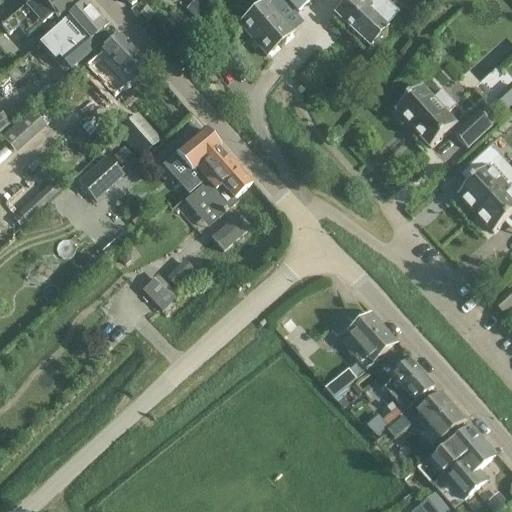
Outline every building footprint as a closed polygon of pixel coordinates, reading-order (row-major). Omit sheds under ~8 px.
[(29,38),(37,32),(56,15),(59,19),(77,3),(74,0),(34,0),(27,6),(27,7),(3,28),(10,36),(20,28),(29,38)] [(196,0),(186,11),(193,18),(200,25),(214,12),(213,10),(218,5),(213,0),(196,0)] [(266,58),(293,35),(292,33),(302,24),(282,0),(278,0),(270,8),(265,3),(239,26),(266,58)] [(285,0),(298,14),(313,0),(285,0)] [(350,0),(349,2),(335,17),(369,49),(383,34),(387,30),(385,29),(393,20),(399,14),(383,0),(378,0),(376,3),(373,0),(350,0)] [(106,27),(84,2),(61,23),(76,41),(57,58),(71,73),(97,49),(90,41),(106,27)] [(102,52),(84,68),(102,87),(111,79),(120,71),(132,84),(133,84),(136,81),(148,70),(127,47),(118,37),(103,51),(102,52)] [(209,64),(200,72),(205,79),(215,71),(209,64)] [(423,89),(397,113),(431,150),(457,127),(446,115),(455,107),(443,93),(434,102),(423,89)] [(32,112),(1,139),(15,155),(46,128),(32,112)] [(468,151),(493,127),(480,114),(455,137),(468,151)] [(117,136),(137,158),(140,161),(162,142),(139,116),(135,119),(117,136)] [(206,133),(175,159),(194,181),(185,190),(191,197),(201,189),(200,189),(231,161),(220,149),(206,133)] [(488,144),(478,153),(482,157),(492,148),(488,144)] [(124,148),(113,159),(121,167),(132,157),(124,148)] [(459,197),(476,216),(511,183),(511,169),(492,148),(482,157),(461,176),(470,186),(459,197)] [(135,158),(131,162),(137,169),(141,165),(135,158)] [(94,202),(96,204),(124,178),(107,159),(72,191),(88,207),(94,202)] [(191,197),(185,203),(192,212),(207,199),(223,217),(239,203),(236,200),(253,185),(252,185),(231,161),(200,189),(201,189),(191,197)] [(55,181),(18,215),(26,224),(41,210),(47,205),(63,190),(55,181)] [(511,183),(476,216),(494,235),(505,225),(511,231),(511,183)] [(41,210),(40,214),(44,219),(49,220),(54,217),(56,211),(53,206),(47,205),(41,210)] [(145,211),(132,224),(140,233),(153,220),(145,211)] [(224,254),(241,239),(247,233),(235,220),(212,241),(224,254)] [(114,243),(102,253),(108,259),(119,249),(114,243)] [(127,252),(119,259),(125,267),(130,263),(131,257),(127,252)] [(188,266),(170,285),(180,294),(198,275),(188,266)] [(162,313),(173,302),(154,282),(144,293),(162,313)] [(511,291),(496,306),(506,317),(511,311),(511,291)] [(397,344),(397,343),(373,316),(340,344),(364,373),(397,344)] [(348,318),(331,333),(338,340),(354,326),(348,318)] [(407,414),(416,405),(416,406),(436,388),(407,357),(398,366),(403,371),(394,379),(395,381),(385,391),(407,414)] [(441,394),(426,408),(419,414),(444,442),(466,423),(441,394)] [(399,409),(393,414),(383,423),(390,431),(404,420),(406,417),(399,409)] [(404,420),(390,431),(374,446),(381,455),(411,428),(404,420)] [(426,465),(419,472),(426,480),(434,488),(439,484),(444,478),(485,442),(472,428),(471,428),(457,441),(449,448),(447,446),(433,458),(426,465)] [(485,442),(444,478),(447,482),(465,503),(466,502),(473,496),(488,482),(480,473),(497,457),(485,442)] [(453,511),(438,495),(425,506),(430,511),(453,511)] [(501,496),(490,505),(496,511),(501,511),(509,506),(501,496)]
